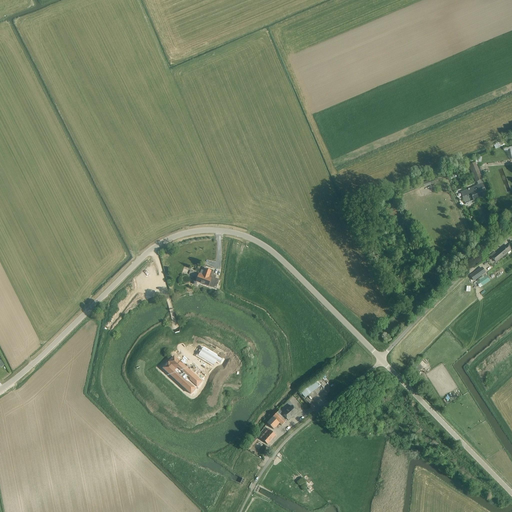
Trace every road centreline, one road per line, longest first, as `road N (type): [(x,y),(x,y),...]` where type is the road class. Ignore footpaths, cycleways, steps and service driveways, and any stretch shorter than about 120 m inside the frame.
road 1 (unclassified): [(0,390),(137,256),(198,230),(268,251),(381,359)]
road 2 (unclassified): [(511,493),(381,359)]
road 3 (unclassified): [(252,488),(287,439),(381,359)]
road 4 (unclassified): [(381,359),(511,234)]
